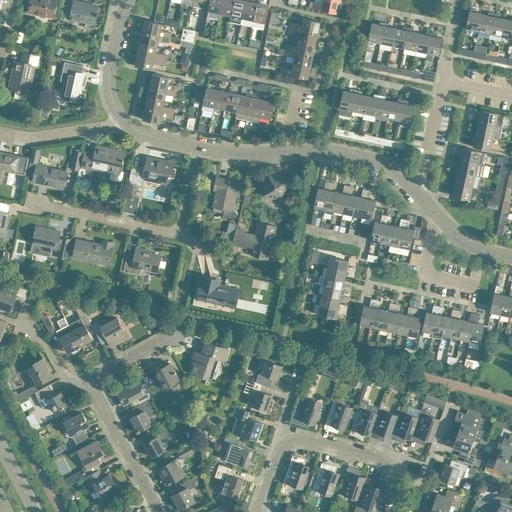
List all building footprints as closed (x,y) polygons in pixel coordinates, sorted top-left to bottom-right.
[(17,0),(0,0),(0,8),(8,10),(9,6),(16,8),(17,0)] [(52,0),(31,0),(28,12),(54,18),(57,1),(52,0)] [(204,9),(206,0),(194,0),(193,6),(204,9)] [(219,14),(222,0),(210,0),(207,17),(218,20),(219,14)] [(231,16),(234,0),(222,0),(219,14),(231,16)] [(240,24),(246,1),(240,0),(234,0),(231,16),(229,22),(240,24)] [(337,13),(340,2),(330,0),(321,0),(321,4),(310,2),(309,7),(337,13)] [(98,6),(74,1),(73,7),(63,5),(59,20),(70,22),(71,19),(86,22),(85,27),(93,29),(98,6)] [(252,27),(257,3),(246,1),(240,24),(252,27)] [(263,29),(268,6),(257,3),(252,27),(263,29)] [(478,31),(482,14),(475,13),(476,9),(470,8),(466,28),(478,31)] [(278,13),(272,11),(269,23),(276,25),(278,13)] [(490,33),(494,13),(489,12),(488,16),(482,14),(478,31),(490,33)] [(502,36),(505,19),(499,18),(499,14),(494,13),(490,33),(502,36)] [(511,38),(511,17),(511,21),(505,19),(502,36),(511,38)] [(290,23),(289,28),(318,34),(320,22),(303,18),(301,25),(290,23)] [(161,31),(162,24),(145,20),(142,32),(170,38),(172,33),(161,31)] [(380,43),(385,23),(379,21),(379,25),(372,24),(367,45),(372,46),(374,46),(375,44),(376,42),(380,43)] [(392,45),(396,29),(389,27),(390,24),(385,23),(380,43),(379,48),(391,51),(392,45)] [(404,48),(408,28),(403,26),(402,30),(396,29),(392,45),(404,48)] [(315,45),(318,34),(289,28),(288,32),(299,35),(298,41),(315,45)] [(416,50),(419,34),(413,32),(414,29),(408,28),(404,48),(416,50)] [(427,53),(432,33),(426,31),(425,35),(419,34),(416,50),(427,53)] [(169,43),(170,38),(142,32),(140,43),(157,47),(159,41),(169,43)] [(439,55),(443,39),(436,37),(437,34),(432,33),(427,53),(426,60),(431,61),(433,54),(439,55)] [(192,49),(194,35),(185,34),(182,47),(192,49)] [(313,56),(315,45),(298,41),(296,47),(286,45),(284,50),(313,56)] [(156,53),(157,47),(140,43),(137,54),(166,60),(167,55),(156,53)] [(472,58),(473,52),(461,49),(460,55),(472,58)] [(310,67),(313,56),(284,50),(283,55),(294,57),(293,63),(310,67)] [(484,60),(485,54),(473,52),(472,58),(484,60)] [(22,63),(15,61),(9,89),(17,90),(17,91),(19,92),(19,91),(29,93),(34,66),(37,66),(39,56),(24,53),(22,63)] [(165,65),(166,60),(137,54),(135,66),(152,70),(154,63),(165,65)] [(496,62),(497,57),(485,54),(484,60),(496,62)] [(181,57),(179,68),(187,69),(188,58),(181,57)] [(508,65),(509,59),(497,57),(496,62),(508,65)] [(374,69),(375,63),(364,61),(363,67),(374,69)] [(308,79),(310,67),(293,63),(292,69),(281,67),(280,72),(308,79)] [(386,72),(387,66),(375,63),(374,69),(386,72)] [(398,74),(399,68),(387,66),(386,72),(398,74)] [(411,71),(399,68),(398,74),(409,77),(411,71)] [(434,82),(436,72),(424,70),(423,74),(422,79),(434,82)] [(78,101),(82,80),(84,74),(68,71),(62,98),(78,101)] [(422,79),(423,74),(411,71),(409,77),(422,79)] [(168,84),(169,78),(152,74),(150,85),(178,91),(179,86),(168,84)] [(177,96),(178,91),(150,85),(147,96),(165,100),(166,94),(177,96)] [(180,92),(188,94),(189,87),(181,86),(180,92)] [(214,108),(218,90),(207,88),(202,110),(213,113),(214,108)] [(352,110),(356,90),(351,89),(350,92),(344,91),(340,108),(338,114),(350,117),(352,110)] [(225,110),(229,92),(218,90),(214,108),(225,110)] [(364,113),(367,96),(361,95),(362,91),(356,90),(352,110),(364,113)] [(236,112),(240,95),(229,92),(225,110),(236,112)] [(375,115),(380,95),(374,94),(374,97),(367,96),(364,113),(375,115)] [(247,120),(252,97),(240,95),(236,112),(235,117),(247,120)] [(387,118),(391,101),(384,100),(385,96),(380,95),(375,115),(387,118)] [(163,106),(165,100),(147,96),(145,108),(173,114),(174,109),(163,106)] [(259,117),(263,100),(252,97),(247,120),(258,122),(259,117)] [(279,108),(284,109),(287,110),(289,101),(281,99),(279,108)] [(399,120),(403,100),(398,99),(397,102),(391,101),(387,118),(399,120)] [(274,102),(263,100),(259,117),(270,120),(274,102)] [(409,101),(403,100),(399,120),(411,123),(415,106),(408,105),(409,101)] [(172,119),(173,114),(145,108),(142,119),(160,123),(161,116),(172,119)] [(501,127),(503,115),(481,110),(479,117),(476,116),(475,122),(501,127)] [(193,130),(195,119),(189,117),(186,129),(193,130)] [(499,140),(502,127),(501,127),(475,122),(474,127),(477,128),(476,135),(492,138),(499,140)] [(346,137),(347,131),(336,128),(334,134),(346,137)] [(358,139),(359,133),(347,131),(346,137),(358,139)] [(370,142),(371,136),(359,133),(358,139),(370,142)] [(490,150),(492,138),(476,135),(474,140),(471,140),(470,146),(490,150)] [(382,144),(383,139),(371,136),(370,142),(382,144)] [(393,147),(395,141),(383,139),(382,144),(393,147)] [(405,150),(407,144),(395,141),(393,147),(405,150)] [(120,171),(124,152),(96,146),(94,155),(85,153),(81,169),(79,170),(78,176),(90,179),(92,168),(111,172),(110,178),(111,180),(119,182),(121,181),(123,172),(120,171)] [(483,165),(485,153),(463,148),(461,155),(458,154),(457,159),(483,165)] [(78,170),(82,153),(75,151),(71,169),(78,170)] [(25,175),(29,159),(0,152),(0,182),(1,183),(4,168),(14,170),(13,172),(25,175)] [(148,157),(146,166),(144,173),(138,171),(132,172),(132,170),(131,170),(128,184),(142,187),(144,179),(169,184),(173,163),(148,157)] [(509,158),(503,157),(500,169),(506,170),(509,158)] [(482,177),(485,165),(483,165),(457,159),(456,165),(459,166),(458,172),(474,176),(482,177)] [(33,181),(41,183),(54,186),(53,187),(62,189),(66,171),(45,167),(46,165),(37,163),(33,181)] [(503,182),(506,170),(500,169),(498,181),(503,182)] [(472,187),(474,176),(458,172),(456,178),(453,177),(452,183),(472,187)] [(290,178),(267,173),(262,196),(285,201),(290,178)] [(213,207),(225,209),(226,218),(235,217),(236,217),(237,216),(237,215),(237,214),(237,213),(237,212),(236,211),(235,211),(233,210),(236,194),(239,195),(242,183),(216,178),(214,189),(217,190),(213,207)] [(324,209),(330,182),(325,181),(324,189),(318,188),(314,207),(324,209)] [(501,194),(503,182),(498,181),(495,193),(501,194)] [(333,211),(337,192),(332,191),(334,183),(330,182),(324,209),(323,213),(332,215),(333,211)] [(477,194),(478,188),(472,187),(452,183),(451,188),(454,189),(453,196),(469,199),(471,199),(476,193),(477,194)] [(343,213),(349,186),(344,185),(342,193),(337,192),(333,211),(343,213)] [(352,215),(356,196),(351,195),(353,187),(349,186),(343,213),(352,215)] [(252,191),(246,189),(242,206),(248,208),(252,191)] [(361,217),(367,190),(363,189),(361,197),(356,196),(352,215),(361,217)] [(371,219),(375,200),(370,199),(372,191),(367,190),(361,217),(371,219)] [(498,205),(501,194),(495,193),(493,204),(498,205)] [(140,197),(126,194),(125,201),(138,204),(140,197)] [(10,216),(10,215),(4,214),(6,205),(9,205),(0,202),(0,233),(6,235),(4,234),(9,215),(10,216)] [(381,243),(386,216),(382,215),(380,223),(375,222),(371,240),(381,243)] [(390,245),(394,226),(389,225),(391,217),(386,216),(381,243),(390,245)] [(399,247),(405,220),(401,219),(399,227),(394,226),(390,245),(399,247)] [(409,249),(413,230),(408,229),(409,221),(405,220),(399,247),(409,249)] [(245,231),(237,229),(233,245),(253,250),(253,251),(254,251),(253,256),(268,259),(276,226),(259,222),(256,236),(245,233),(245,231)] [(58,239),(60,231),(36,226),(36,231),(35,231),(34,233),(35,233),(32,248),(41,250),(42,246),(60,250),(58,257),(66,259),(70,240),(63,238),(62,240),(58,239)] [(102,245),(77,239),(73,256),(109,264),(112,247),(111,247),(112,242),(103,240),(102,245)] [(145,249),(136,248),(135,254),(127,253),(123,271),(139,274),(140,269),(157,272),(161,255),(144,252),(145,249)] [(310,253),(309,266),(323,267),(324,254),(310,253)] [(376,263),(378,256),(368,254),(367,260),(376,263)] [(330,257),(328,267),(355,273),(356,268),(347,267),(349,261),(337,259),(337,258),(336,257),(335,258),(330,257)] [(354,277),(355,273),(328,267),(326,276),(344,280),(345,275),(354,277)] [(313,284),(315,274),(308,273),(306,282),(313,284)] [(343,285),(344,280),(326,276),(324,286),(350,292),(351,287),(343,285)] [(220,281),(212,279),(203,277),(198,299),(232,306),(236,289),(219,286),(220,281)] [(10,286),(0,282),(0,306),(10,310),(16,295),(8,293),(10,286)] [(500,314),(504,296),(499,294),(501,286),(496,285),(490,312),(500,314)] [(350,296),(350,292),(324,286),(322,295),(340,299),(341,294),(350,296)] [(509,316),(511,302),(511,288),(509,297),(504,296),(500,314),(509,316)] [(339,304),(340,299),(322,295),(317,294),(315,304),(320,305),(346,310),(347,306),(339,304)] [(370,327),(375,300),(371,299),(369,307),(364,306),(360,325),(370,327)] [(379,329),(383,310),(378,309),(380,301),(375,300),(370,327),(379,329)] [(306,312),(308,302),(302,301),(300,310),(306,312)] [(80,346),(92,340),(84,324),(90,322),(80,304),(72,302),(80,318),(68,324),(80,346)] [(388,331),(394,304),(390,303),(388,311),(383,310),(379,329),(388,331)] [(398,333),(402,314),(397,313),(399,305),(394,304),(388,331),(387,337),(390,338),(392,331),(398,333)] [(345,314),(346,310),(320,305),(318,314),(336,318),(337,313),(345,314)] [(432,333),(438,306),(433,305),(432,313),(426,312),(422,331),(432,333)] [(441,339),(441,335),(445,316),(440,315),(442,307),(438,306),(432,333),(431,337),(441,339)] [(407,335),(413,308),(409,307),(407,315),(402,314),(398,333),(407,335)] [(417,309),(413,308),(407,335),(417,337),(421,318),(416,317),(417,309)] [(451,337),(457,310),(452,309),(450,317),(445,316),(441,335),(451,337)] [(460,339),(464,320),(459,319),(461,311),(457,310),(451,337),(460,339)] [(470,341),(475,314),(471,313),(469,322),(464,320),(460,339),(470,341)] [(478,347),(483,324),(478,323),(480,315),(475,314),(470,341),(469,345),(478,347)] [(68,353),(80,346),(68,324),(65,317),(57,321),(61,328),(56,331),(48,316),(42,319),(51,335),(56,332),(68,353)] [(116,344),(128,338),(117,318),(101,326),(98,321),(91,325),(102,345),(108,341),(111,347),(116,344)] [(228,349),(205,341),(201,353),(197,352),(190,372),(212,380),(219,359),(224,361),(228,349)] [(35,366),(29,369),(34,379),(31,381),(33,386),(15,395),(18,401),(35,392),(36,391),(34,386),(52,376),(43,359),(33,364),(35,366)] [(480,362),(475,361),(466,359),(464,367),(478,369),(480,362)] [(259,372),(256,382),(262,384),(270,387),(273,378),(278,379),(282,366),(266,360),(262,373),(259,372)] [(170,363),(155,371),(158,375),(152,378),(163,399),(170,395),(166,387),(179,380),(170,363)] [(117,392),(123,404),(124,406),(136,399),(139,404),(149,399),(152,398),(149,392),(146,394),(139,380),(117,392)] [(269,404),(272,395),(260,391),(262,384),(256,382),(248,380),(244,392),(255,396),(252,405),(267,411),(269,404)] [(50,384),(36,391),(35,392),(41,404),(43,408),(46,409),(51,406),(54,412),(67,405),(61,392),(55,395),(50,384)] [(315,424),(322,404),(322,403),(303,397),(304,395),(300,394),(291,421),(307,426),(308,422),(315,424)] [(156,412),(152,404),(149,399),(139,404),(134,407),(138,414),(131,418),(137,430),(136,430),(137,432),(140,431),(140,430),(152,424),(148,417),(156,412)] [(352,409),(341,404),(333,402),(324,427),(337,432),(338,427),(345,429),(352,409)] [(417,410),(419,404),(412,402),(410,407),(417,410)] [(256,440),(262,424),(246,418),(248,412),(236,408),(234,415),(238,416),(233,432),(256,440)] [(370,435),(377,414),(358,408),(349,433),(362,437),(364,433),(370,435)] [(432,441),(439,420),(431,417),(432,414),(422,408),(418,418),(411,439),(424,443),(425,438),(432,441)] [(390,437),(398,416),(379,409),(377,414),(370,435),(383,439),(384,435),(390,437)] [(411,439),(418,418),(399,411),(398,416),(390,437),(403,441),(405,436),(411,439)] [(456,435),(472,441),(479,443),(484,431),(471,426),(474,417),(458,411),(453,422),(454,423),(454,422),(456,423),(455,425),(460,427),(457,435),(456,434),(456,435)] [(65,430),(68,436),(72,434),(77,445),(89,438),(83,428),(89,425),(82,412),(65,422),(68,428),(65,430)] [(171,437),(164,425),(149,433),(152,439),(144,443),(151,457),(165,450),(161,442),(171,437)] [(247,467),(253,451),(242,447),(244,441),(226,435),(224,441),(229,443),(224,459),(247,467)] [(470,447),(472,441),(456,435),(457,435),(453,447),(461,450),(458,456),(473,461),(477,449),(470,447)] [(511,440),(504,437),(500,449),(493,447),(491,453),(498,455),(511,460),(511,440)] [(81,467),(86,476),(99,469),(101,468),(98,463),(101,462),(98,456),(104,453),(97,440),(78,451),(86,464),(81,467)] [(181,458),(193,452),(189,445),(177,451),(181,458)] [(509,473),(511,463),(511,460),(498,455),(496,462),(488,459),(484,471),(499,476),(501,470),(509,473)] [(70,470),(80,469),(78,456),(68,458),(70,470)] [(303,465),(305,461),(292,456),(283,483),(283,486),(287,488),(290,486),(290,484),(303,488),(310,468),(303,465)] [(185,475),(176,459),(160,468),(164,476),(162,477),(167,485),(185,475)] [(449,466),(445,464),(440,479),(454,484),(457,475),(463,478),(468,466),(451,460),(449,466)] [(334,468),(327,465),(322,463),(313,489),(332,495),(339,475),(333,472),(334,468)] [(237,498),(243,479),(229,474),(231,469),(219,464),(215,477),(226,481),(222,493),(237,498)] [(361,472),(354,469),(348,467),(339,492),(358,499),(365,478),(359,476),(361,472)] [(103,478),(101,474),(99,469),(86,476),(85,477),(90,486),(94,484),(101,498),(117,489),(110,475),(103,478)] [(468,471),(467,479),(475,481),(477,473),(468,471)] [(197,485),(193,478),(192,478),(177,486),(179,492),(172,495),(180,509),(195,501),(189,490),(197,485)] [(376,487),(378,483),(365,478),(358,499),(356,504),(375,511),(383,490),(376,487)] [(461,495),(447,490),(445,496),(437,493),(433,506),(448,511),(450,505),(457,507),(461,495)] [(511,511),(511,499),(502,496),(502,497),(501,497),(499,497),(498,497),(497,497),(495,497),(494,498),(493,498),(492,499),(491,500),(491,501),(490,502),(490,503),(479,499),(477,505),(476,505),(494,511),(511,511)]
